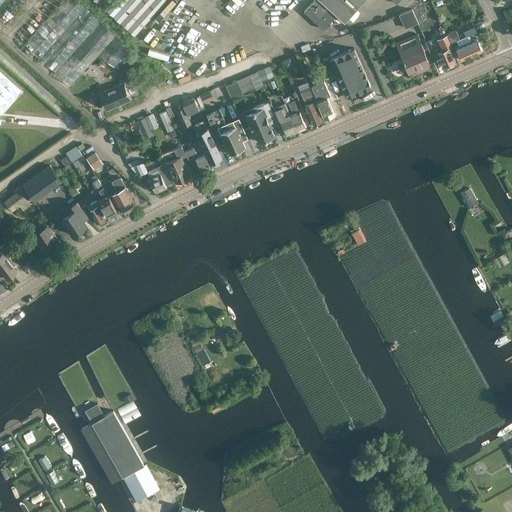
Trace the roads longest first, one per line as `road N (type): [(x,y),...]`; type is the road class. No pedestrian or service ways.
road 1 (tertiary): [(0,308),(238,172),(511,55)]
road 2 (unknown): [(0,42),(101,132),(109,149)]
